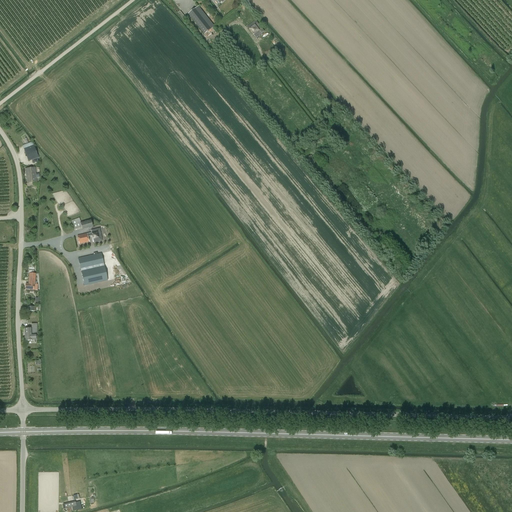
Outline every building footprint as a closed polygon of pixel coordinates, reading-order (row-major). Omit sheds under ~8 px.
[(198,7),(189,14),(204,34),(214,26),(198,7)] [(256,20),(247,27),(256,38),(264,32),(256,20)] [(38,158),(34,147),(32,142),(31,143),(23,146),(24,150),(28,161),(32,160),(33,163),(38,161),(37,158),(38,158)] [(36,182),(36,178),(39,178),(39,174),(35,175),(35,168),(25,169),(27,183),(36,182)] [(93,227),(91,220),(80,223),(82,230),(93,227)] [(92,229),(92,241),(101,240),(101,229),(92,229)] [(88,242),(86,234),(77,236),(79,244),(88,242)] [(103,266),(101,253),(78,258),(83,282),(96,279),(97,282),(106,280),(103,266)] [(29,284),(25,284),(25,290),(34,290),(34,284),(35,274),(30,274),(29,281),(29,284)] [(36,335),(37,334),(37,324),(31,324),(31,328),(25,328),(25,341),(32,340),(36,340),(36,335)] [(75,503),(75,501),(62,504),(63,509),(78,505),(81,505),(80,502),(75,503)]
